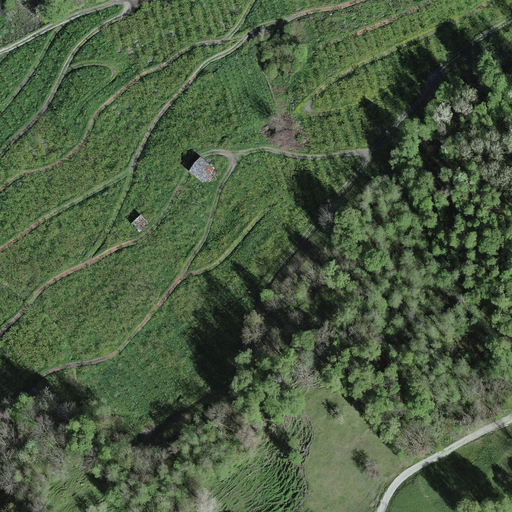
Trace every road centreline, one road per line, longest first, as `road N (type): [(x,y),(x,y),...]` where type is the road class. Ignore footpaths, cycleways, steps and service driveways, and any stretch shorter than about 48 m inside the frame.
road 1 (track): [(358,151),(308,157),(262,148),(239,155),(203,238),(144,323),(105,358),(48,372)]
road 2 (track): [(235,159),(218,151),(195,159),(150,231),(53,279),(0,334)]
road 3 (track): [(0,157),(45,106),(76,49),(128,9),(123,0)]
road 4 (track): [(119,0),(0,52)]
